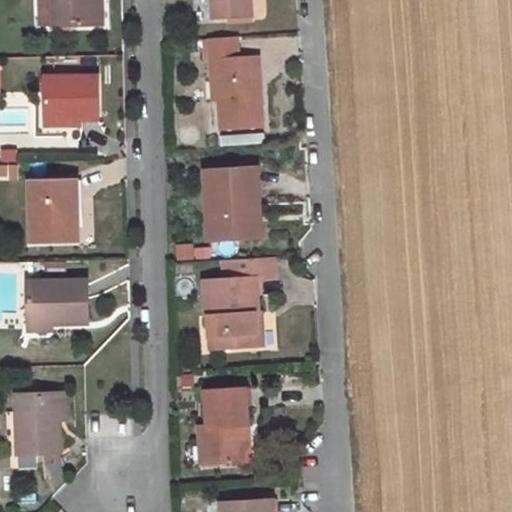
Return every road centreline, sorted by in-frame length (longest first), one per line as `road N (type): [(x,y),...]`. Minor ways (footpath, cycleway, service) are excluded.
road 1 (residential): [(151,0),(161,472),(115,475)]
road 2 (residential): [(307,0),(340,486)]
